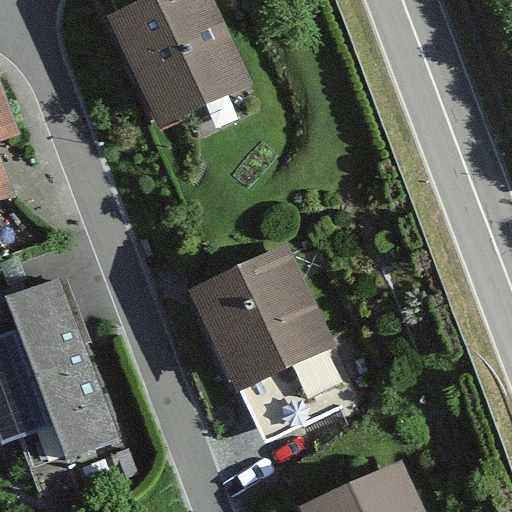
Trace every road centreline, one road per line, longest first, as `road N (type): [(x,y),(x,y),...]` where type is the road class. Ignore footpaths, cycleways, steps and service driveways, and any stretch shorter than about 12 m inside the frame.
road 1 (residential): [(214,511),(155,353),(0,0)]
road 2 (trunk): [(405,0),(511,290)]
